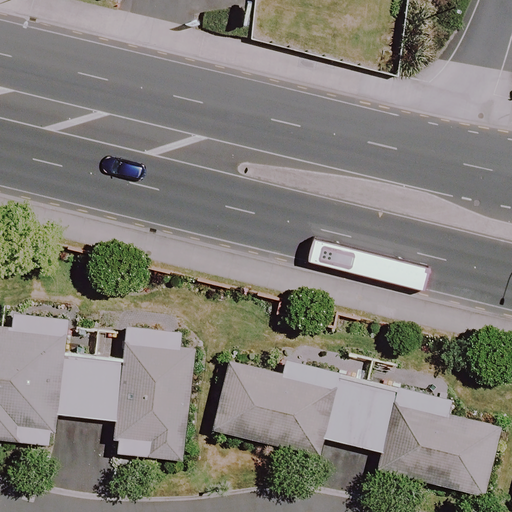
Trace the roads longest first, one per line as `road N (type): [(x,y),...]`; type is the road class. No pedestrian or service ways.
road 1 (secondary): [(511,271),(289,211),(193,148)]
road 2 (secondary): [(193,148),(395,154),(511,179)]
road 3 (secondary): [(193,148),(0,99)]
